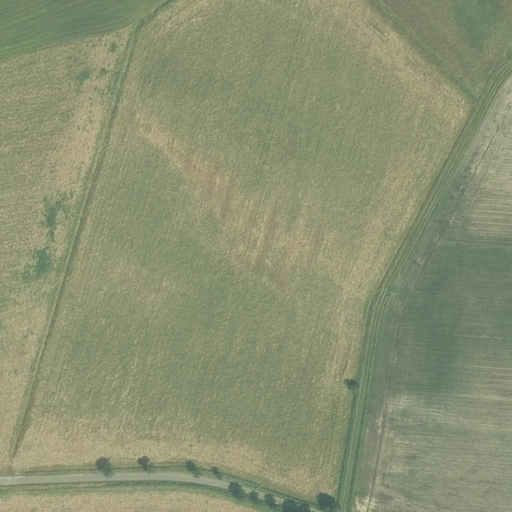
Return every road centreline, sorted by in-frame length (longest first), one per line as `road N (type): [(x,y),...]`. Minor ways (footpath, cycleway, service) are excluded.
road 1 (track): [(342,511),(381,296),(511,62)]
road 2 (unclassified): [(0,481),(179,477),(309,511)]
